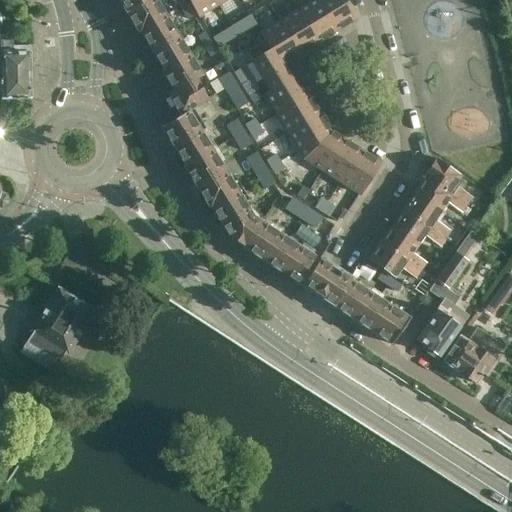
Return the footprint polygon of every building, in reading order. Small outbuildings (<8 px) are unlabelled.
[(117,0),(119,3),(120,6),(125,14),(147,0),(117,0)] [(137,34),(138,33),(165,17),(154,0),(147,0),(125,14),(137,34)] [(182,0),(172,0),(178,9),(186,5),(182,0)] [(217,5),(214,0),(188,0),(198,16),(217,5)] [(317,42),(335,31),(316,0),(298,12),(317,42)] [(342,0),(316,0),(335,31),(354,19),(342,0)] [(185,21),(193,16),(186,5),(178,9),(185,21)] [(298,54),(317,42),(298,12),(279,23),(298,54)] [(138,33),(151,53),(176,37),(165,17),(138,33)] [(280,64),(298,54),(279,23),(260,34),(271,51),(280,65),(280,64)] [(203,34),(196,38),(202,48),(209,43),(203,34)] [(151,53),(162,72),(188,56),(176,37),(151,53)] [(0,99),(13,99),(13,101),(16,106),(24,106),(26,101),(26,98),(28,98),(27,45),(10,46),(11,41),(0,40),(0,99)] [(208,58),(216,54),(209,43),(202,48),(208,58)] [(291,81),(290,80),(280,64),(280,65),(271,51),(252,62),(271,93),(291,81)] [(161,73),(173,93),(194,81),(201,76),(198,72),(188,56),(162,72),(161,73)] [(227,74),(216,80),(222,89),(233,83),(227,74)] [(307,96),(296,77),(290,80),(291,81),(271,93),(265,96),(277,115),(307,96)] [(179,118),(192,109),(206,101),(203,96),(206,94),(202,87),(199,89),(194,81),(173,93),(166,97),(179,118)] [(235,111),(246,105),(233,83),(222,89),(235,111)] [(215,109),(228,101),(223,93),(210,101),(215,109)] [(319,114),(307,96),(277,115),(288,133),(319,114)] [(192,109),(179,118),(162,128),(162,129),(170,144),(202,125),(192,109)] [(288,133),(299,152),(330,133),(319,114),(288,133)] [(235,120),(224,126),(231,139),(243,132),(235,120)] [(202,125),(170,144),(174,149),(178,156),(180,159),(181,161),(185,168),(212,152),(206,142),(200,133),(205,130),(202,125)] [(239,152),(251,145),(243,132),(231,139),(239,152)] [(303,159),(322,171),(342,140),(330,133),(299,152),(303,159)] [(322,171),(340,182),(360,152),(342,140),(322,171)] [(185,168),(184,169),(187,175),(196,190),(224,172),(215,157),(212,152),(185,168)] [(340,182),(359,194),(378,164),(360,152),(340,182)] [(274,185),(255,154),(244,161),(263,191),(274,185)] [(435,161),(423,177),(426,179),(426,178),(466,206),(471,199),(455,187),(461,178),(435,161)] [(196,190),(208,209),(210,208),(236,192),(231,184),(227,176),(224,172),(196,190)] [(426,179),(415,195),(441,214),(447,205),(460,214),(465,207),(466,206),(426,178),(426,179)] [(210,208),(217,220),(219,224),(246,208),(236,192),(210,208)] [(0,209),(0,210),(0,209),(5,206),(6,207),(8,201),(7,200),(5,196),(5,195),(0,193),(0,209)] [(415,195),(404,212),(444,239),(449,232),(435,221),(440,215),(441,214),(415,195)] [(284,210),(314,230),(321,219),(291,200),(284,210)] [(251,216),(246,208),(219,224),(227,237),(244,249),(261,223),(254,219),(251,216)] [(404,212),(392,228),(418,247),(424,238),(438,247),(444,239),(404,212)] [(243,249),(309,292),(310,290),(308,289),(324,265),(325,266),(327,264),(320,259),(318,261),(261,223),(244,249),(243,249)] [(392,228),(381,244),(421,272),(426,265),(412,255),(418,247),(392,228)] [(381,244),(369,261),(395,279),(401,270),(415,280),(421,272),(381,244)] [(444,303),(416,341),(424,347),(421,350),(436,361),(448,344),(468,318),(453,307),(460,297),(449,290),(468,264),(462,259),(466,253),(460,248),(458,250),(455,255),(447,266),(437,281),(435,282),(435,283),(428,293),(444,303)] [(376,280),(396,294),(401,286),(381,273),(376,280)] [(351,280),(343,275),(341,277),(343,278),(328,302),(326,301),(325,302),(391,345),(409,320),(404,316),(406,313),(399,308),(397,312),(350,281),(351,280)] [(499,284),(489,298),(499,305),(501,307),(511,292),(510,291),(499,284)] [(26,342),(59,363),(65,353),(68,354),(94,313),(57,289),(31,330),(33,332),(26,342)] [(459,336),(442,362),(463,376),(463,380),(468,383),(472,382),(475,384),(482,374),(487,377),(497,362),(491,359),(500,345),(476,329),(467,341),(459,336)] [(28,400),(9,388),(0,381),(0,410),(15,420),(28,400)]
